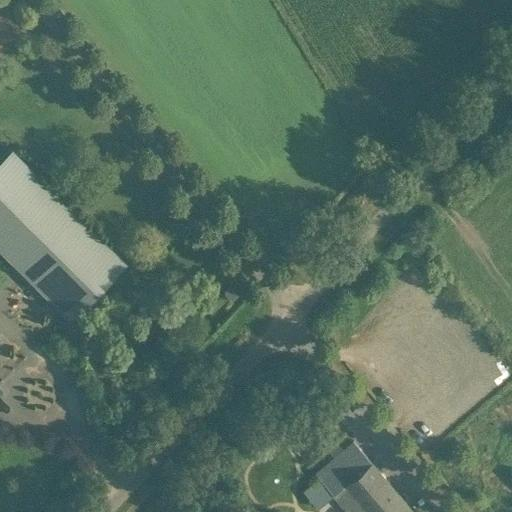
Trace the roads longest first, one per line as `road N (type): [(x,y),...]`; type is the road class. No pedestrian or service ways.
road 1 (unclassified): [(104,511),(511,75)]
road 2 (unknown): [(291,307),(449,511)]
